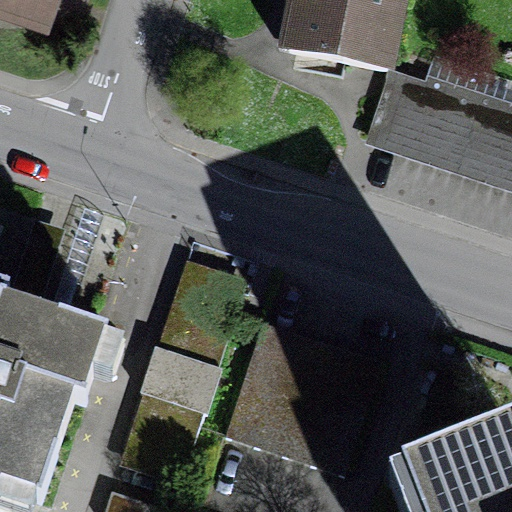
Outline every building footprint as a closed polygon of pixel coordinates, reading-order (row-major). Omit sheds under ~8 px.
[(396,0),(301,0),(290,49),(381,70),(396,0)] [(511,126),(392,86),(374,141),(511,188),(511,126)] [(248,304),(197,286),(133,464),(184,482),(248,304)] [(98,349),(0,312),(0,491),(40,506),(98,349)] [(382,365),(264,326),(227,436),(345,476),(382,365)] [(511,511),(511,443),(413,481),(425,511),(511,511)]
